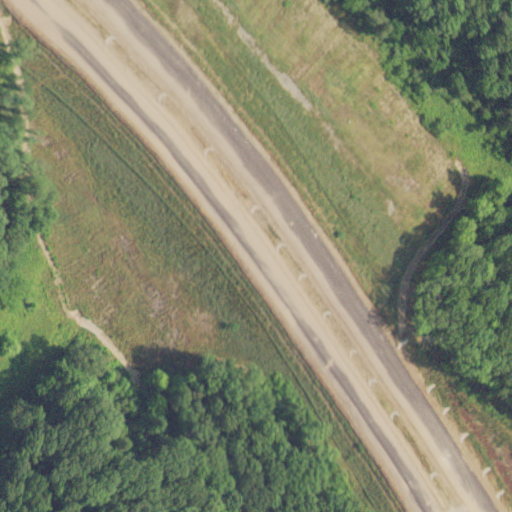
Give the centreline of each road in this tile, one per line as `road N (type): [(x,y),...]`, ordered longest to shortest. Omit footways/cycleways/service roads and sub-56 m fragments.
road 1 (trunk): [(30,0),(186,163),(428,511)]
road 2 (trunk): [(490,511),(222,116),(110,0)]
